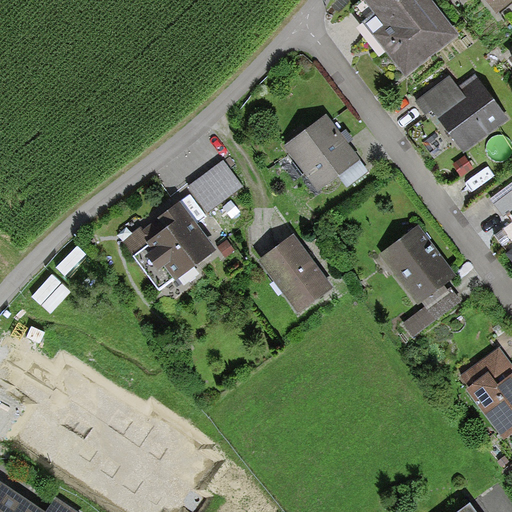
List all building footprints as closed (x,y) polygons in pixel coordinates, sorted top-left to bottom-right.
[(420,0),(368,0),(367,1),(387,27),(374,38),(404,75),(451,38),(420,0)] [(483,0),(494,12),(507,0),(483,0)] [(451,77),(421,99),(463,152),(509,116),(478,77),(461,90),(451,77)] [(325,125),(290,151),(318,190),(353,165),(325,125)] [(223,160),(191,184),(211,209),(242,185),(223,160)] [(181,210),(145,236),(175,276),(210,250),(181,210)] [(422,230),(383,257),(420,309),(401,322),(417,345),(475,306),(422,230)] [(292,242),(261,264),(298,314),(328,292),(292,242)] [(511,351),(473,378),(510,432),(511,431),(511,351)] [(20,353),(0,382),(0,442),(11,450),(59,378),(20,353)] [(504,511),(484,485),(447,511),(504,511)] [(32,511),(0,493),(0,511),(32,511)]
